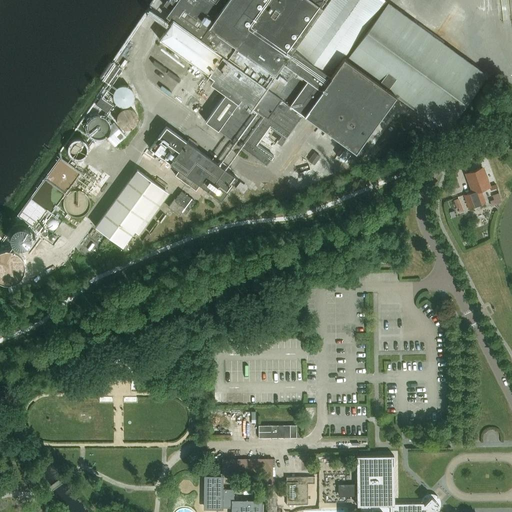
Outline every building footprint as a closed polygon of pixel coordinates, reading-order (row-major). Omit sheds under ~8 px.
[(511,0),(167,0),(164,5),(171,10),(167,17),(173,21),(160,40),(229,89),(206,121),(267,166),(304,114),(356,151),(393,100),(396,96),(415,110),(445,132),(487,75),(384,0),(511,0)] [(104,79),(106,80),(116,87),(126,71),(115,63),(104,79)] [(120,105),(139,105),(139,87),(120,87),(120,105)] [(108,112),(113,104),(102,96),(96,104),(108,112)] [(117,118),(117,120),(118,120),(118,122),(119,123),(120,125),(121,126),(122,127),(124,128),(126,129),(127,129),(129,129),(131,129),(132,128),(134,127),(135,126),(136,125),(137,123),(138,122),(138,120),(138,118),(138,116),(138,115),(137,113),(136,111),(134,110),(133,109),(131,108),(129,108),(128,108),(126,108),(124,108),(122,109),(121,110),(120,112),(119,113),(118,115),(117,117),(117,118)] [(106,134),(114,144),(125,134),(114,122),(108,127),(108,129),(108,131),(107,132),(106,134)] [(189,137),(186,141),(166,126),(150,148),(180,170),(176,175),(197,190),(201,185),(221,200),(237,178),(196,148),(198,144),(189,137)] [(315,164),(321,156),(316,152),(310,160),(315,164)] [(481,190),(490,187),(483,167),(466,173),(473,192),(465,195),(469,208),(485,202),(481,190)] [(123,246),(165,189),(137,169),(95,226),(123,246)] [(67,199),(67,211),(91,210),(90,191),(73,192),(73,199),(67,199)] [(186,214),(195,201),(182,192),(176,200),(174,199),(169,207),(180,215),(183,212),(186,214)] [(495,203),(501,201),(498,193),(492,195),(495,203)] [(53,213),(52,212),(32,197),(19,215),(40,230),(53,213)] [(259,425),(259,438),(296,438),(296,425),(259,425)] [(431,511),(431,510),(438,503),(431,496),(424,503),(394,503),(394,493),(394,486),(394,483),(394,456),(358,456),(357,456),(357,483),(357,506),(361,506),(360,511),(431,511)] [(273,459),(222,459),(222,470),(235,470),(235,472),(263,472),(263,484),(273,484),(273,459)] [(220,487),(220,476),(204,476),(203,506),(231,506),(232,500),(232,487),(220,487)] [(308,505),(308,484),(315,484),(315,476),(286,477),(286,482),(278,482),(278,496),(286,495),(287,505),(308,505)] [(336,476),(329,479),(333,486),(340,483),(336,476)] [(330,496),(336,499),(339,492),(332,489),(330,496)] [(231,511),(262,511),(262,500),(232,500),(231,506),(231,511)]
